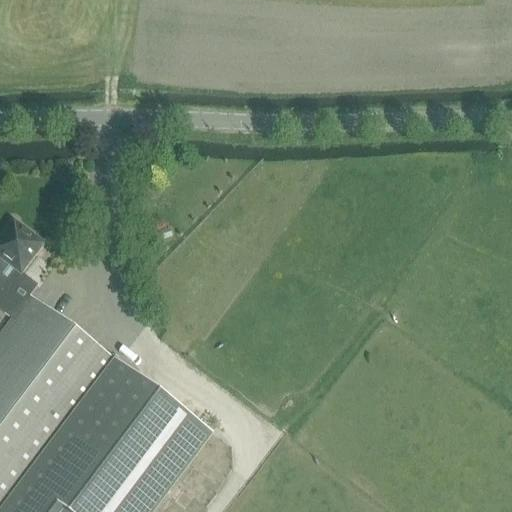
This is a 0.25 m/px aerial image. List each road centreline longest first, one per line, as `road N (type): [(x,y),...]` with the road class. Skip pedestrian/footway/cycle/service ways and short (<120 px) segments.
road 1 (track): [(207,511),(257,447),(91,303),(113,80)]
road 2 (tertiary): [(511,113),(0,126)]
